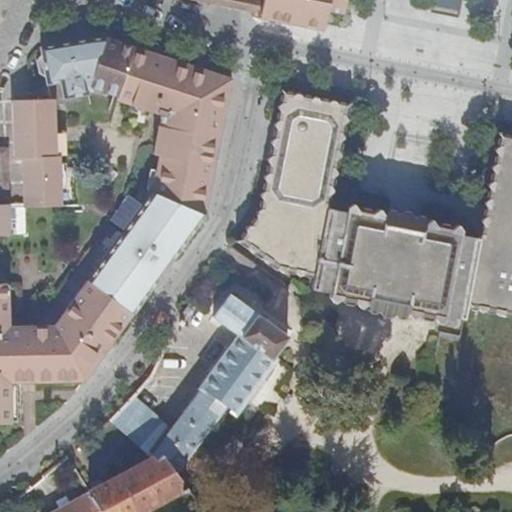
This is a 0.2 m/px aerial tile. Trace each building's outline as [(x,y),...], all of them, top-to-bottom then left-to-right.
[(264,0),(260,21),(312,31),(325,34),(329,13),(342,16),(345,0),(264,0)] [(89,95),(88,91),(104,38),(77,41),(40,49),(42,56),(36,62),(40,74),(45,76),(47,85),(52,84),(61,83),(64,99),(78,97),(89,95)] [(88,91),(116,97),(133,47),(104,38),(88,91)] [(161,157),(153,192),(56,326),(36,327),(37,383),(83,383),(85,383),(88,378),(80,372),(88,361),(91,363),(104,346),(109,349),(145,300),(140,296),(146,287),(144,285),(151,274),(154,276),(176,248),(181,251),(206,216),(210,199),(212,186),(233,80),(133,47),(116,97),(118,102),(131,106),(163,116),(168,118),(166,128),(160,127),(154,155),(161,157)] [(511,135),(500,133),(485,207),(479,238),(472,237),(463,235),(464,231),(461,225),(456,224),(436,220),(389,212),(388,211),(354,205),(348,208),(347,212),(332,209),(337,182),(345,142),(354,104),(283,90),(280,99),(276,124),(274,133),(268,160),(258,213),(237,243),(265,262),(266,261),(282,272),(315,279),(313,289),(331,293),(331,298),(335,303),(337,304),(370,310),(412,318),(440,324),(445,320),(447,315),(464,320),(460,339),(439,334),(426,406),(488,452),(494,445),(501,440),(511,436),(511,435),(511,135)] [(0,236),(26,235),(26,208),(58,207),(61,207),(62,207),(60,157),(56,157),(55,121),(54,100),(49,100),(13,101),(15,160),(24,160),(25,204),(0,204),(0,425),(12,425),(12,423),(22,423),(21,384),(20,327),(11,327),(10,285),(0,285),(0,236)] [(110,186),(118,175),(110,169),(102,180),(110,186)] [(140,296),(145,300),(181,251),(176,248),(154,276),(151,274),(144,285),(146,287),(140,296)] [(161,456),(174,474),(225,406),(234,413),(274,360),(273,358),(288,338),(250,311),(231,297),(215,319),(240,337),(166,438),(151,458),(155,462),(161,456)] [(30,384),(37,383),(36,327),(28,327),(20,327),(21,384),(30,384)] [(80,372),(88,378),(109,349),(104,346),(91,363),(88,361),(80,372)] [(151,458),(166,438),(129,401),(127,404),(113,420),(151,458)] [(141,511),(185,489),(174,474),(161,456),(155,462),(151,458),(88,493),(100,511),(141,511)] [(100,511),(88,493),(54,511),(100,511)]
